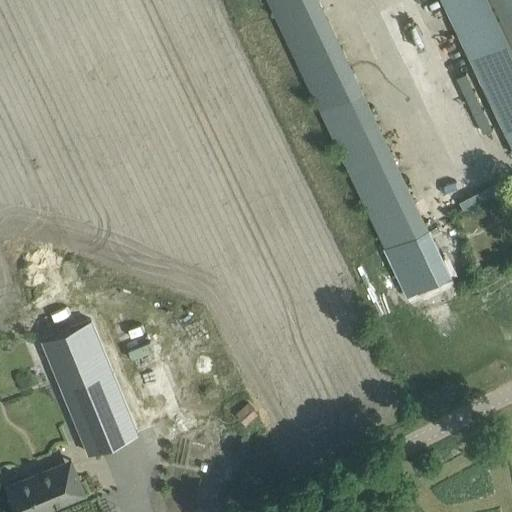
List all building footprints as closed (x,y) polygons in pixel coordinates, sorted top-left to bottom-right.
[(322,0),(267,0),(407,294),(452,272),(322,0)] [(511,0),(447,0),(511,138),(511,0)] [(219,31),(18,74),(41,182),(193,149),(197,164),(101,184),(115,252),(290,215),(273,139),(262,141),(259,127),(240,131),(219,31)] [(461,208),(494,192),(490,182),(456,199),(461,208)] [(191,390),(348,354),(332,285),(313,289),(301,239),(163,270),(191,390)] [(91,319),(43,339),(68,402),(73,412),(92,404),(100,423),(80,430),(90,453),(138,433),(91,319)] [(70,457),(6,483),(18,511),(36,511),(85,492),(70,457)]
